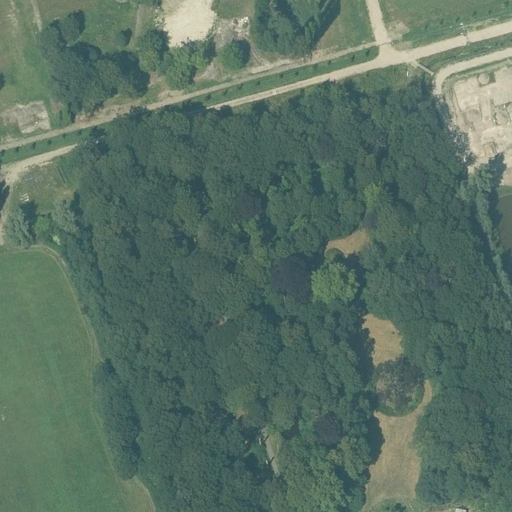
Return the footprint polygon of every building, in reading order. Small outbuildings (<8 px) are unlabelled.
[(498,84),(492,85),(496,101),(503,99),(501,91),(511,88),(511,87),(509,76),(507,70),(495,74),(498,84)] [(469,83),(455,88),(459,99),(479,93),(481,98),(491,95),(488,86),(478,90),(475,81),(473,82),(473,80),(468,81),(469,83)] [(511,118),(511,125),(503,128),(508,146),(511,145),(511,111),(510,112),(511,118)] [(490,117),(482,119),(488,142),(496,140),(499,149),(508,146),(503,128),(494,130),(490,117)] [(478,135),(466,138),(472,157),(483,154),(480,144),(488,142),(482,119),(474,121),(478,135)] [(0,511),(47,511),(54,510),(98,498),(105,497),(86,427),(80,429),(35,441),(22,445),(24,452),(12,455),(8,438),(0,439),(0,511)]
